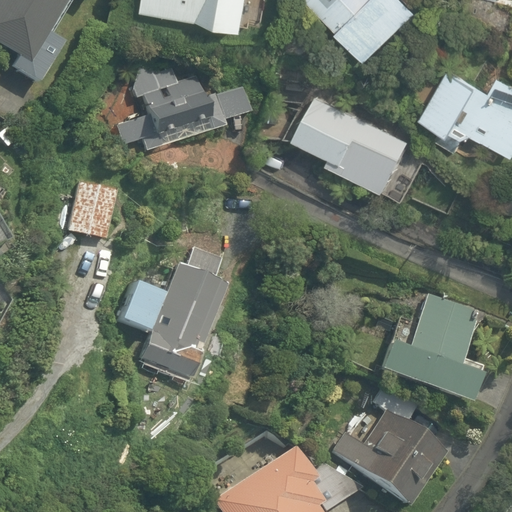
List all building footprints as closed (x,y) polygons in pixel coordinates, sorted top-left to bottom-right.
[(82,0),(0,0),(0,57),(7,61),(0,71),(31,90),(59,43),(42,33),(61,0),(78,0),(81,2),(82,0)] [(142,0),(140,15),(241,30),(244,0),(142,0)] [(304,0),(358,60),(413,12),(402,0),(304,0)] [(135,141),(140,156),(222,133),(219,122),(249,113),(236,69),(197,80),(195,73),(165,82),(159,59),(127,68),(141,115),(111,123),(118,146),(135,141)] [(438,64),(410,118),(460,145),(465,136),(510,160),(511,157),(511,81),(497,73),(488,91),(438,64)] [(410,137),(315,89),(290,139),(325,156),(322,163),(382,193),(410,137)] [(101,241),(108,186),(70,181),(62,236),(101,241)] [(189,378),(226,281),(211,275),(217,257),(185,245),(178,264),(169,260),(155,295),(126,284),(110,326),(138,337),(131,356),(189,378)] [(389,320),(369,372),(460,407),(473,373),(459,368),(478,318),(418,294),(406,327),(389,320)] [(339,432),(324,454),(406,508),(444,452),(377,407),(354,441),(339,432)] [(295,447),(206,498),(213,511),(320,511),(305,484),(314,479),(295,447)]
